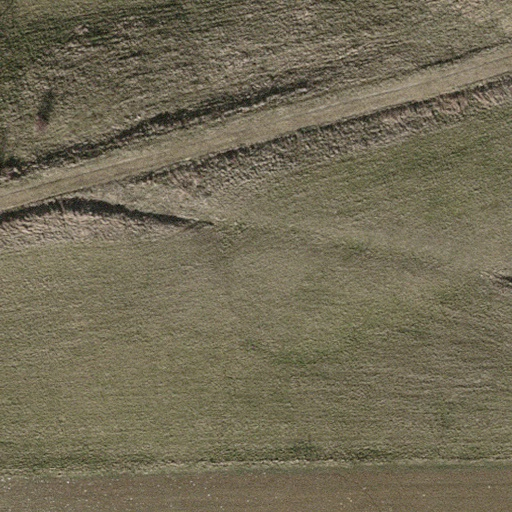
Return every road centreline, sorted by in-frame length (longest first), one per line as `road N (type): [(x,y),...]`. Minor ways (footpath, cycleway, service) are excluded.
road 1 (track): [(511,53),(69,186)]
road 2 (track): [(69,186),(511,269)]
